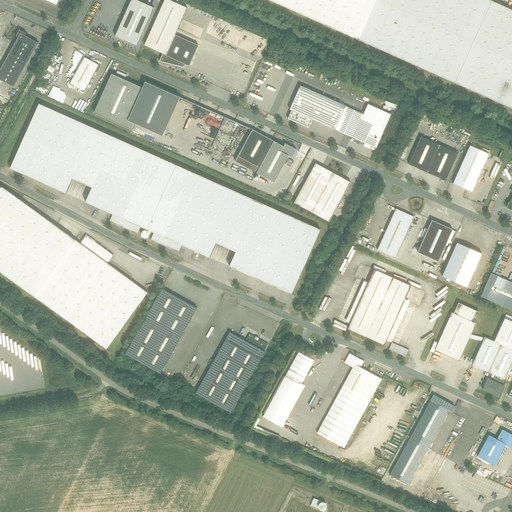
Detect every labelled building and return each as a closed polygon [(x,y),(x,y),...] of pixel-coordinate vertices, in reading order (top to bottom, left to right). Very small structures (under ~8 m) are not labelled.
[(139,0),(131,0),(116,35),(138,44),(154,6),(139,0)] [(165,55),(174,35),(186,7),(170,0),(163,0),(143,45),(162,54),(165,55)] [(265,0),(511,110),(511,11),(486,0),(265,0)] [(0,71),(0,77),(14,85),(37,41),(25,35),(26,33),(19,29),(16,36),(19,37),(0,71)] [(198,45),(174,35),(165,55),(185,64),(189,65),(198,45)] [(185,64),(165,55),(162,54),(159,61),(184,67),(185,64)] [(85,57),(71,82),(85,90),(99,65),(85,57)] [(129,119),(144,87),(111,72),(92,113),(132,131),(136,122),(129,119)] [(180,96),(146,80),(144,87),(129,119),(136,122),(163,135),(180,96)] [(335,130),(345,107),(300,86),(289,111),(291,112),(288,119),(308,128),(312,120),(335,130)] [(385,101),(383,107),(388,109),(388,110),(395,112),(397,105),(385,101)] [(292,293),(321,229),(40,103),(11,168),(66,193),(73,178),(93,187),(86,202),(113,214),(140,227),(146,229),(147,229),(148,230),(154,233),(182,245),(211,258),(217,243),(237,252),(230,265),(292,293)] [(363,115),(345,107),(335,130),(376,149),(391,115),(368,105),(363,115)] [(243,141),(249,127),(217,115),(216,118),(222,120),(213,145),(214,145),(211,152),(221,156),(222,152),(227,154),(229,150),(232,151),(233,150),(237,151),(241,140),(243,141)] [(284,145),(253,128),(235,160),(275,182),(290,155),(293,157),(297,150),(285,143),(284,145)] [(457,153),(420,137),(408,165),(445,181),(457,153)] [(469,145),(453,183),(472,192),(488,154),(469,145)] [(351,182),(317,164),(296,202),(330,220),(351,182)] [(2,188),(0,191),(0,272),(107,350),(148,293),(109,266),(116,257),(86,236),(80,245),(2,188)] [(395,208),(377,249),(395,257),(414,216),(395,208)] [(140,227),(113,214),(110,220),(137,233),(140,227)] [(451,228),(430,220),(417,251),(438,260),(451,228)] [(182,245),(154,233),(151,239),(179,252),(182,245)] [(457,242),(441,275),(465,287),(481,254),(457,242)] [(410,285),(373,269),(347,327),(384,344),(410,285)] [(511,282),(491,273),(480,296),(511,310),(511,282)] [(161,374),(197,309),(162,289),(126,355),(161,374)] [(478,311),(457,302),(452,312),(451,312),(434,349),(458,360),(475,323),(473,322),(478,311)] [(511,323),(504,320),(494,343),(511,351),(511,323)] [(250,334),(247,340),(233,332),(199,394),(232,412),(269,344),(250,334)] [(484,338),(471,366),(494,377),(503,381),(511,362),(511,351),(494,343),(484,338)] [(391,342),(388,349),(405,356),(408,350),(391,342)] [(315,360),(299,352),(286,374),(302,383),(315,360)] [(354,364),(360,367),(363,361),(349,353),(344,362),(352,367),(354,364)] [(343,448),(381,379),(360,367),(354,364),(352,367),(316,433),(343,448)] [(286,374),(263,417),(282,428),(306,385),(302,383),(286,374)] [(503,381),(494,377),(493,380),(487,378),(482,390),(498,398),(504,385),(502,384),(503,381)] [(433,395),(390,475),(408,484),(448,411),(451,412),(454,406),(433,395)] [(489,436),(478,457),(495,465),(505,445),(510,448),(511,445),(511,435),(501,429),(495,440),(489,436)]
